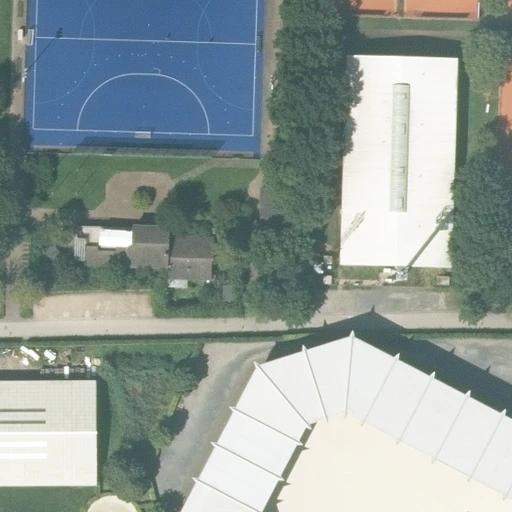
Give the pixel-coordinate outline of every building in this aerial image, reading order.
[(350,60),(343,267),(454,271),(460,63),(350,60)] [(296,192),(261,191),(260,225),(295,226),(296,192)] [(88,271),(169,272),(168,282),(213,283),(214,238),(169,237),(169,230),(136,229),(136,252),(88,252),(88,271)] [(258,369),(310,429),(346,416),(354,333),(258,369)] [(511,416),(354,333),(346,416),(511,500),(511,416)] [(265,511),(310,429),(258,369),(182,511),(265,511)] [(96,382),(0,382),(0,488),(97,488),(96,382)]
